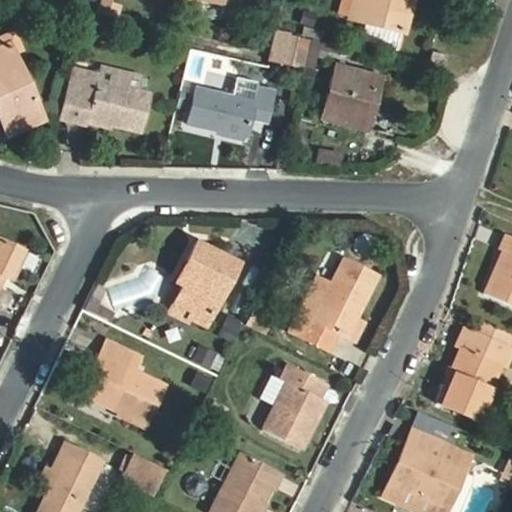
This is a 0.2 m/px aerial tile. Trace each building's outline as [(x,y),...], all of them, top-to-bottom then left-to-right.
[(190,0),(222,8),(224,0),(190,0)] [(351,0),(345,23),(389,36),(396,7),(404,9),(405,0),(351,0)] [(396,7),(389,36),(396,38),(404,9),(396,7)] [(312,67),(318,32),(309,31),(303,66),(312,67)] [(270,32),(266,64),(302,69),(306,37),(270,32)] [(0,126),(6,141),(43,125),(11,51),(0,55),(0,126)] [(424,73),(440,77),(445,61),(428,56),(424,73)] [(97,80),(73,74),(60,124),(86,130),(87,124),(120,132),(142,137),(152,99),(137,95),(140,81),(99,71),(97,80)] [(380,83),(334,71),(320,123),(316,139),(355,150),(368,98),(375,100),(380,83)] [(262,128),(270,99),(255,95),(256,90),(236,85),(231,104),(196,95),(188,131),(243,145),(248,124),(262,128)] [(355,150),(362,152),(375,100),(368,98),(355,150)] [(87,124),(86,130),(119,138),(120,132),(87,124)] [(336,169),(339,153),(315,149),(312,165),(336,169)] [(511,244),(498,239),(491,254),(497,256),(478,297),(511,311),(511,244)] [(191,247),(181,266),(188,270),(168,307),(187,318),(184,324),(199,333),(231,270),(191,247)] [(6,283),(17,258),(0,249),(0,289),(4,282),(6,283)] [(17,258),(6,283),(12,285),(23,260),(17,258)] [(188,270),(181,266),(155,317),(181,331),(184,324),(187,318),(168,307),(188,270)] [(374,283),(340,266),(336,275),(367,296),(374,283)] [(341,343),(351,325),(367,296),(336,275),(327,292),(307,328),(295,321),(286,339),(324,359),(331,345),(335,339),(341,343)] [(307,328),(327,292),(314,284),(295,321),(307,328)] [(232,337),(238,322),(224,316),(217,331),(232,337)] [(335,339),(331,345),(346,352),(359,329),(351,325),(341,343),(335,339)] [(432,412),(473,428),(498,368),(504,370),(511,349),(511,344),(475,327),(470,339),(457,334),(451,347),(459,350),(451,369),(447,377),(432,412)] [(214,373),(221,357),(196,346),(189,362),(214,373)] [(105,349),(96,366),(104,371),(90,401),(117,415),(114,422),(142,436),(163,397),(133,381),(140,366),(105,349)] [(104,371),(96,366),(76,404),(114,422),(117,415),(90,401),(104,371)] [(319,385),(283,366),(273,383),(282,389),(257,434),(293,453),(319,405),(311,400),(319,385)] [(451,369),(443,366),(440,373),(447,377),(451,369)] [(454,439),(432,429),(426,444),(439,450),(433,463),(456,474),(462,460),(447,453),(454,439)] [(426,444),(405,434),(381,487),(434,511),(438,511),(456,474),(433,463),(439,450),(426,444)] [(34,488),(48,496),(65,465),(97,481),(104,467),(63,447),(52,475),(42,471),(34,488)] [(496,482),(511,489),(511,454),(509,453),(496,482)] [(256,511),(257,510),(267,492),(272,480),(235,459),(208,511),(256,511)] [(156,479),(123,462),(113,483),(145,499),(156,479)] [(65,465),(48,496),(40,511),(81,511),(97,481),(65,465)] [(272,480),(267,492),(273,494),(278,483),(272,480)] [(434,511),(381,487),(373,503),(392,511),(434,511)]
